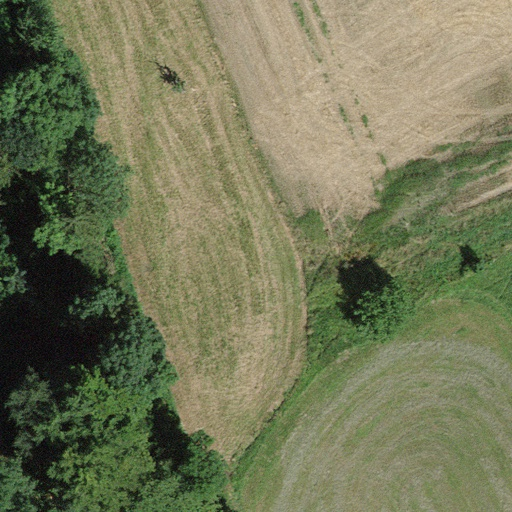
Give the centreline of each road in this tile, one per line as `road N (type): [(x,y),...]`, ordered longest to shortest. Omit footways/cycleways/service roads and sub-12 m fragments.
road 1 (track): [(435,0),(499,152),(511,216)]
road 2 (track): [(511,351),(437,452),(360,511)]
